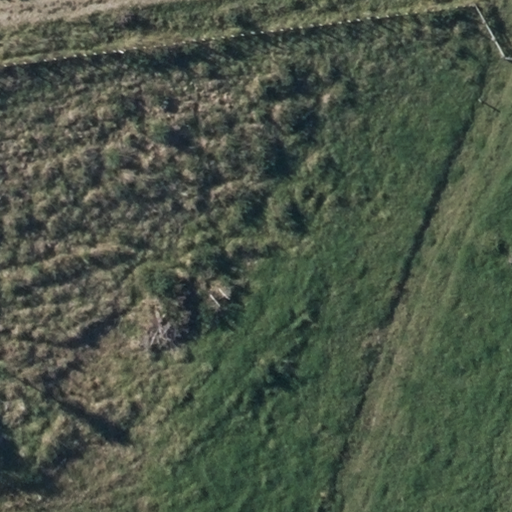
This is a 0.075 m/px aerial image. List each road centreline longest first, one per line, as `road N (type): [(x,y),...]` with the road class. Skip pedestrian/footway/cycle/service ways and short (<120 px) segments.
road 1 (track): [(511,98),(380,424),(354,511)]
road 2 (track): [(0,24),(146,0)]
